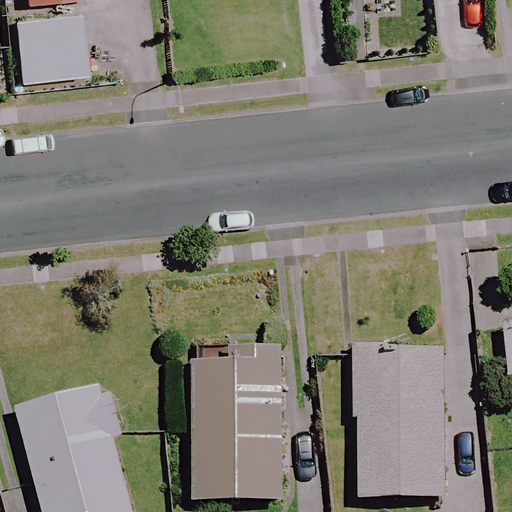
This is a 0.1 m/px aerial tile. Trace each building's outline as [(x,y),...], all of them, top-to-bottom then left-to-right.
[(22,0),(23,9),(92,1),(91,0),(22,0)] [(81,82),(76,19),(10,25),(15,87),(81,82)] [(511,328),(499,330),(504,380),(511,379),(511,328)] [(350,347),(347,347),(348,422),(353,422),(354,503),(440,502),(439,354),(392,354),(392,347),(350,347)] [(277,349),(225,349),(225,365),(188,365),(188,504),(277,504),(277,349)] [(93,391),(10,412),(35,511),(127,511),(109,442),(118,440),(107,396),(95,399),(93,391)]
